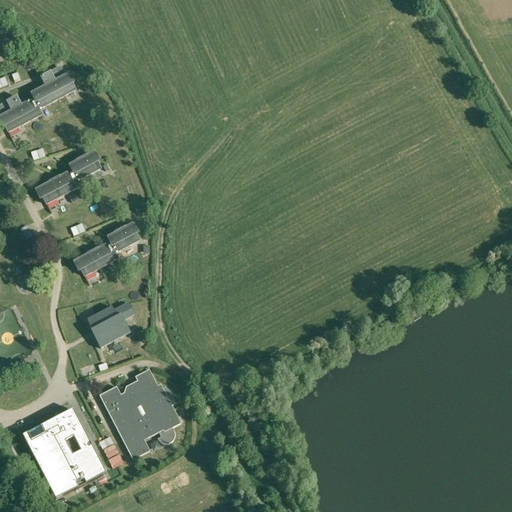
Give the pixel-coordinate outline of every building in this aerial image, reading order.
[(9,76),(3,62),(0,63),(0,79),(0,80),(9,76)] [(38,89),(38,91),(32,94),(35,99),(22,106),(17,96),(6,102),(7,104),(0,107),(0,114),(1,117),(0,117),(0,122),(3,128),(5,127),(8,133),(41,116),(38,111),(75,91),(71,85),(73,84),(69,75),(65,76),(61,68),(51,73),(50,71),(39,77),(44,86),(38,89)] [(20,81),(17,73),(12,75),(15,83),(20,81)] [(66,174),(60,178),(54,168),(44,174),(45,175),(35,181),(39,189),(36,191),(41,200),(43,199),(46,205),(79,188),(76,182),(100,170),(97,164),(99,162),(97,160),(104,157),(100,150),(97,151),(92,143),(82,148),(82,147),(71,152),(76,162),(70,166),(72,171),(73,172),(67,175),(66,174)] [(42,152),(31,155),(33,162),(44,159),(42,152)] [(82,191),(75,194),(79,200),(85,197),(82,191)] [(135,236),(137,235),(136,232),(142,229),(138,222),(135,223),(131,215),(121,220),(120,219),(109,224),(115,234),(108,238),(111,243),(98,250),(93,240),(82,246),(83,248),(73,253),(77,261),(74,263),(79,272),(81,271),(84,277),(117,260),(114,254),(138,242),(135,236)] [(82,226),(71,230),(74,238),(85,234),(82,226)] [(93,336),(100,349),(130,334),(123,321),(134,316),(128,304),(114,312),(112,308),(87,321),(94,336),(93,336)] [(108,369),(106,363),(98,366),(100,372),(108,369)] [(116,387),(99,397),(130,454),(133,461),(150,452),(144,441),(159,433),(161,438),(158,439),(158,440),(159,441),(160,442),(161,443),(162,444),(163,444),(164,445),(165,445),(166,445),(167,445),(168,444),(169,444),(170,444),(171,443),(172,442),(173,441),(174,440),(174,439),(175,438),(175,437),(175,436),(175,435),(175,434),(174,433),(172,429),(181,424),(174,410),(172,406),(175,405),(174,403),(174,401),(173,399),(172,397),(172,396),(170,394),(169,393),(168,391),(167,390),(165,388),(163,390),(160,385),(157,387),(149,371),(135,378),(138,384),(134,385),(134,384),(126,388),(124,393),(120,395),(116,387)] [(106,474),(73,410),(22,437),(56,500),(106,474)] [(98,422),(94,424),(99,436),(103,434),(98,422)] [(108,453),(119,447),(115,440),(104,445),(108,453)]
